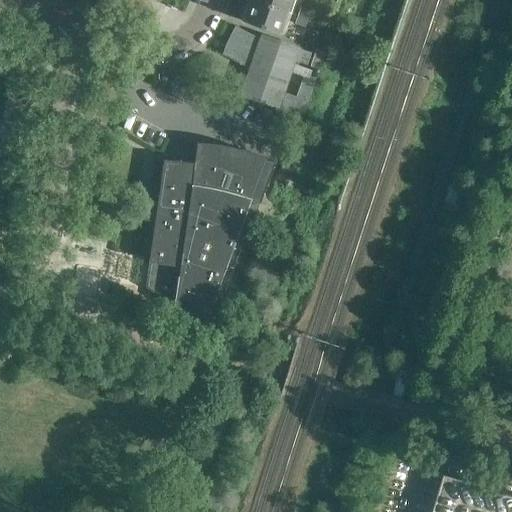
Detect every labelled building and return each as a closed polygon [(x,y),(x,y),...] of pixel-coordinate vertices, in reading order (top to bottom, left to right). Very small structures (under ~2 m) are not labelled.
[(119,0),(118,4),(136,11),(140,0),(119,0)] [(244,16),(242,19),(279,31),(281,26),(282,26),(287,12),(253,0),(249,0),(247,6),(244,5),(240,15),(244,16)] [(253,0),(287,12),(291,0),(253,0)] [(310,11),(300,7),(297,15),(307,19),(310,11)] [(307,19),(297,15),(294,23),(305,27),(307,19)] [(313,71),(305,68),(310,52),(261,34),(260,38),(235,26),(226,43),(222,54),(249,68),(241,94),(275,105),(273,111),(300,121),(315,77),(311,76),(313,71)] [(323,53),(313,49),(308,66),(318,69),(323,53)] [(150,243),(148,255),(144,275),(154,278),(151,290),(211,324),(275,161),(243,149),(237,147),(228,144),(220,143),(207,141),(196,141),(193,160),(179,159),(163,157),(159,179),(161,179),(150,243)] [(393,389),(404,392),(408,377),(396,374),(393,389)] [(511,511),(511,493),(445,473),(433,511),(511,511)]
